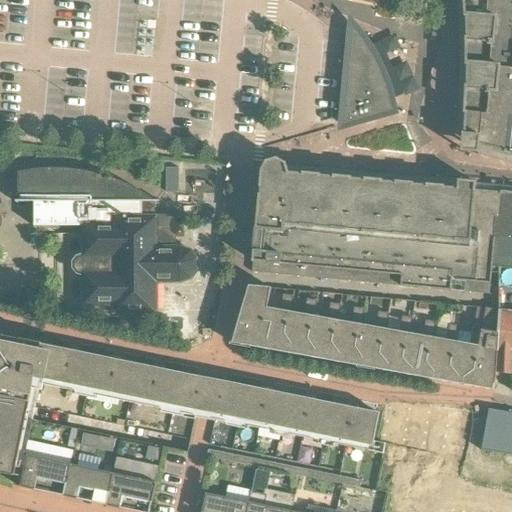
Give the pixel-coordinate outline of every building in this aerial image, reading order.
[(511,0),(465,0),(467,15),(466,15),(466,16),(511,13),(511,0)] [(511,13),(466,16),(466,17),(467,17),(468,39),(467,39),(467,41),(468,41),(468,63),(467,64),(467,66),(468,66),(468,87),(466,87),(466,88),(511,90),(511,13)] [(344,126),(394,112),(390,95),(388,89),(386,84),(384,78),(380,68),(377,61),(371,51),(368,47),(365,42),(356,30),(353,27),(344,126)] [(511,90),(466,88),(466,89),(468,89),(467,112),(465,112),(465,113),(494,114),(511,115),(511,90)] [(511,115),(494,114),(465,113),(465,114),(467,114),(465,135),(464,135),(464,137),(465,137),(465,141),(506,152),(505,154),(508,154),(508,153),(511,153),(511,115)] [(258,217),(284,220),(289,174),(286,166),(286,165),(277,160),(267,163),(262,172),(258,217)] [(166,168),(166,193),(179,193),(179,168),(166,168)] [(160,202),(156,202),(144,194),(131,187),(118,181),(104,176),(90,172),(76,170),(62,169),(47,169),(33,170),(19,173),(19,201),(15,201),(15,203),(34,203),(34,227),(83,227),(83,256),(78,258),(74,263),(74,269),(78,274),(84,275),(84,306),(115,306),(115,314),(157,314),(157,283),(181,283),(191,280),(198,271),(198,260),(192,251),(181,248),(175,248),(175,237),(183,237),(183,217),(142,217),(142,203),(160,203),(160,202)] [(284,220),(347,225),(351,180),(349,180),(289,174),(284,220)] [(347,225),(408,231),(411,186),(351,180),(347,225)] [(413,186),(411,186),(408,231),(456,236),(459,190),(413,186)] [(459,190),(456,236),(453,281),(466,282),(465,293),(490,295),(493,266),(496,238),(498,239),(502,194),(459,190)] [(498,239),(511,240),(511,195),(502,194),(498,239)] [(456,236),(408,231),(347,225),(284,220),(258,217),(257,228),(255,228),(253,253),(255,254),(253,273),(452,292),(453,281),(456,236)] [(511,267),(511,240),(498,239),(496,238),(493,266),(511,267)] [(271,289),(249,287),(232,344),(261,349),(268,308),(271,289)] [(270,309),(268,308),(261,349),(284,353),(292,313),(294,297),(284,295),(281,311),(270,309)] [(292,313),(284,353),(308,358),(315,317),(318,301),(308,300),(305,315),(293,313),(292,313)] [(317,317),(315,317),(308,358),(331,362),(339,321),(342,306),(331,304),(329,320),(317,317)] [(341,322),(339,321),(331,362),(356,366),(363,326),(366,310),(356,308),(353,324),(341,322)] [(482,331),(474,388),(492,391),(494,391),(496,377),(497,374),(499,311),(486,308),(486,309),(482,331)] [(511,309),(499,308),(499,311),(497,374),(511,375),(511,309)] [(365,326),(363,326),(356,366),(379,371),(387,330),(390,314),(379,312),(376,328),(365,326)] [(388,330),(387,330),(379,371),(403,375),(410,334),(413,319),(403,317),(400,332),(388,330)] [(412,334),(410,334),(403,375),(427,379),(434,338),(437,323),(427,321),(424,337),(412,335),(412,334)] [(436,339),(434,338),(427,379),(450,383),(458,343),(460,327),(450,325),(447,341),(436,339)] [(459,343),(458,343),(450,383),(474,388),(482,331),(474,329),(471,345),(459,343)] [(36,343),(5,337),(0,335),(0,469),(16,473),(35,379),(44,380),(44,381),(46,381),(52,382),(87,389),(87,390),(89,390),(92,390),(130,398),(130,399),(132,399),(133,399),(174,407),(173,407),(176,408),(178,408),(195,411),(195,412),(208,414),(217,416),(370,448),(377,413),(375,413),(360,410),(358,416),(348,414),(349,408),(334,405),(334,404),(333,404),(332,404),(317,401),(315,407),(305,405),(306,399),(291,396),(291,395),(289,395),(273,392),(272,398),(262,396),(263,390),(248,387),(248,386),(246,386),(230,383),(229,389),(213,386),(197,383),(198,377),(183,374),(183,373),(181,373),(167,370),(167,368),(166,368),(164,376),(153,374),(155,366),(154,365),(153,368),(140,365),(140,364),(138,364),(137,364),(123,361),(124,359),(123,359),(121,367),(110,365),(112,357),(111,357),(110,359),(96,356),(96,355),(94,355),(80,353),(81,350),(80,350),(78,358),(67,356),(69,348),(68,348),(67,350),(53,347),(51,346),(50,353),(41,351),(42,344),(36,343)] [(404,444),(409,408),(388,404),(383,441),(404,444)] [(423,447),(429,411),(409,408),(404,444),(423,447)] [(511,413),(489,409),(487,421),(482,451),(511,456),(511,413)] [(443,450),(449,414),(429,411),(423,447),(443,450)] [(470,417),(449,414),(443,450),(464,454),(470,417)] [(82,447),(113,453),(116,440),(85,434),(82,447)] [(151,461),(158,463),(161,450),(148,447),(147,455),(151,461)] [(231,455),(210,451),(208,458),(230,462),(231,455)] [(231,455),(230,462),(252,467),(253,460),(231,455)] [(52,488),(65,490),(70,465),(27,456),(21,488),(50,494),(52,488)] [(253,460),(252,467),(274,471),(275,464),(253,460)] [(275,464),(274,471),(290,475),(295,476),(297,469),(275,464)] [(70,465),(65,490),(63,497),(93,503),(94,497),(107,500),(113,474),(70,465)] [(390,467),(382,466),(380,478),(388,479),(390,467)] [(297,469),(295,476),(300,477),(317,480),(319,473),(297,469)] [(417,484),(419,472),(411,471),(410,483),(417,484)] [(425,485),(427,473),(419,472),(417,484),(425,485)] [(319,473),(317,480),(339,485),(341,478),(319,473)] [(113,474),(107,500),(106,506),(133,511),(135,511),(137,506),(150,509),(149,511),(150,511),(157,484),(113,474)] [(291,490),(297,490),(300,477),(295,476),(290,475),(291,490)] [(458,490),(460,478),(452,477),(450,489),(456,490),(458,490)] [(341,478),(339,485),(360,489),(362,482),(341,478)] [(251,503),(248,511),(291,511),(295,497),(265,490),(263,496),(252,494),(251,503)] [(207,494),(202,511),(248,511),(251,503),(207,494)]
